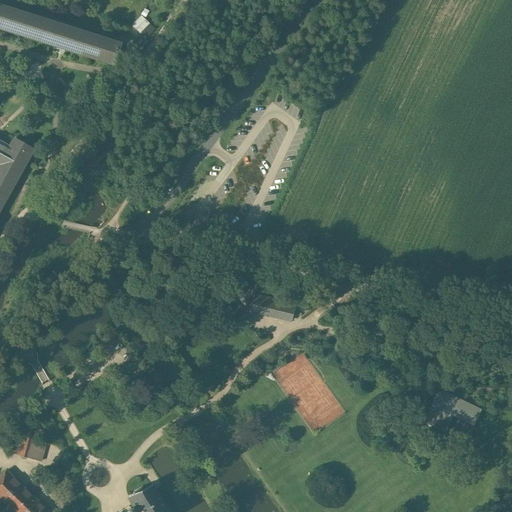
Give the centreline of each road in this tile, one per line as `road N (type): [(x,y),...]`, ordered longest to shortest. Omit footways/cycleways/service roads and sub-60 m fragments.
road 1 (track): [(132,232),(511,320)]
road 2 (unclassified): [(132,232),(313,0)]
road 3 (residential): [(0,364),(132,232)]
